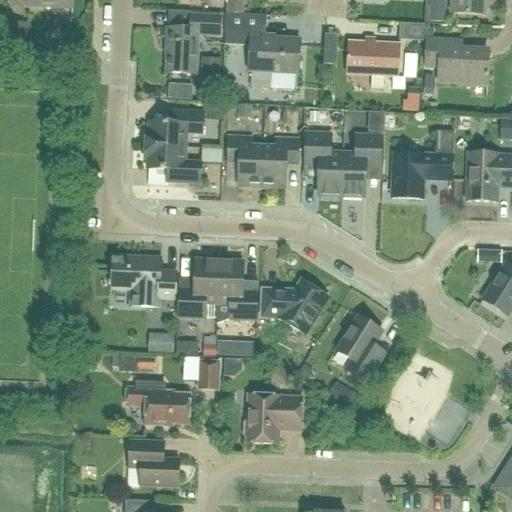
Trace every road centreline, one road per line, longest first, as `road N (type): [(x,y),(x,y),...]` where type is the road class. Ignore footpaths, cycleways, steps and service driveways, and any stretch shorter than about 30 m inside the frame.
road 1 (residential): [(511,378),(459,465),(436,472),(210,466),(208,511)]
road 2 (residential): [(413,296),(307,233),(113,224)]
road 3 (residential): [(113,224),(123,0)]
road 4 (residential): [(511,233),(460,231),(413,296)]
